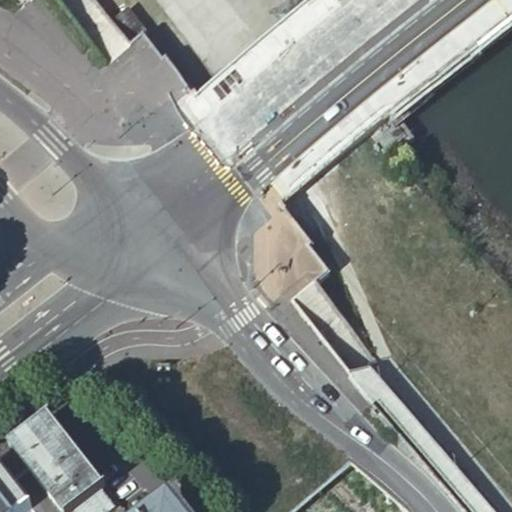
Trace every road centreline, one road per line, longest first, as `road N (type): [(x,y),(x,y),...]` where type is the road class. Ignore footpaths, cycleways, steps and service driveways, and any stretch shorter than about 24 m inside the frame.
road 1 (secondary): [(151,250),(469,0)]
road 2 (secondary): [(390,0),(200,148),(122,198)]
road 3 (secondary): [(364,448),(151,250)]
road 4 (tertiary): [(0,364),(151,250)]
road 5 (secondary): [(0,201),(52,250),(151,250)]
road 6 (secondary): [(122,198),(0,89)]
